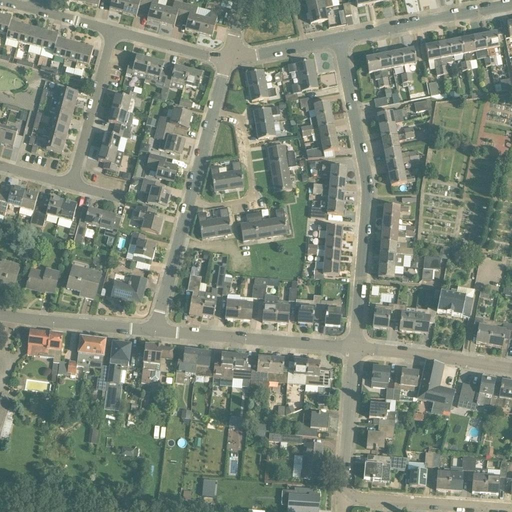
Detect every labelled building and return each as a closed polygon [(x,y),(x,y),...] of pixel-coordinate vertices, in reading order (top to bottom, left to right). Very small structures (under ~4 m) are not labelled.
[(86,0),(85,5),(98,9),(100,1),(106,2),(106,0),(86,0)] [(109,11),(123,15),(126,0),(106,0),(106,2),(111,3),(109,11)] [(144,12),(147,0),(134,0),(134,2),(127,0),(126,0),(123,15),(136,19),(138,11),(144,12)] [(147,22),(160,25),(165,10),(158,8),(159,0),(147,0),(144,12),(149,14),(147,22)] [(222,1),(218,0),(207,0),(206,5),(220,8),(222,1)] [(311,0),(305,1),(308,14),(324,10),(333,8),(331,0),(311,0)] [(355,0),(357,8),(369,6),(367,0),(355,0)] [(176,21),(182,23),(186,6),(174,3),(172,12),(165,10),(160,25),(174,29),(176,21)] [(344,11),(345,16),(345,18),(351,17),(349,5),(342,6),(344,11)] [(199,36),(203,20),(196,18),(198,10),(186,6),(182,23),(187,24),(185,32),(199,36)] [(327,22),(324,10),(308,14),(310,26),(327,22)] [(203,20),(199,36),(212,39),(218,15),(212,13),(210,22),(203,20)] [(0,35),(7,37),(10,24),(11,21),(0,17),(0,35)] [(18,43),(22,28),(10,24),(7,37),(6,40),(18,43)] [(30,47),(34,31),(22,28),(18,43),(30,47)] [(42,50),(46,34),(34,31),(30,47),(42,50)] [(46,34),(42,50),(54,53),(57,41),(58,37),(46,34)] [(496,34),(484,36),(488,59),(490,67),(495,67),(494,59),(495,58),(494,50),(499,49),(496,34)] [(482,52),(484,60),(488,59),(484,36),(472,39),(475,54),(482,52)] [(472,39),(461,41),(464,56),(465,63),(467,72),(471,71),(470,63),(472,62),(470,55),(475,54),(472,39)] [(69,44),(57,41),(54,53),(53,57),(65,60),(69,44)] [(461,41),(449,43),(451,58),(452,58),(464,56),(461,41)] [(453,63),(452,58),(451,58),(449,43),(437,46),(440,61),(443,77),(448,76),(446,68),(447,67),(446,64),(453,63)] [(81,48),(69,44),(65,60),(77,63),(81,48)] [(443,77),(440,61),(437,46),(425,48),(428,63),(433,62),(435,70),(436,78),(439,78),(443,77)] [(93,51),(81,48),(77,63),(89,67),(93,51)] [(413,51),(401,53),(404,68),(416,66),(413,51)] [(401,53),(389,55),(392,70),(404,68),(401,53)] [(378,58),(381,73),(387,71),(392,70),(389,55),(378,58)] [(145,81),(146,77),(150,61),(137,58),(135,64),(129,63),(126,75),(131,77),(131,78),(145,81)] [(382,80),(381,73),(378,58),(366,60),(369,75),(374,74),(375,82),(377,82),(379,89),(384,88),(382,80)] [(163,88),(168,73),(162,72),(164,64),(161,63),(161,64),(150,61),(146,77),(160,81),(158,87),(163,88)] [(298,80),(315,76),(312,62),(295,66),(298,80)] [(65,74),(81,77),(83,72),(66,68),(65,74)] [(169,90),(171,84),(184,87),(188,72),(175,68),(173,75),(168,73),(163,88),(169,90)] [(188,72),(184,87),(198,91),(202,74),(199,73),(199,75),(188,72)] [(246,76),(249,89),(265,86),(263,72),(246,76)] [(294,86),(295,90),(296,95),(285,97),(286,104),(298,102),(297,96),(303,95),(302,93),(318,90),(315,76),(298,80),(299,85),(294,86)] [(446,96),(439,97),(436,84),(428,85),(430,98),(436,101),(447,99),(446,96)] [(510,91),(509,84),(499,86),(500,92),(510,91)] [(249,89),(250,97),(252,103),(268,100),(265,86),(249,89)] [(59,103),(75,107),(78,96),(62,91),(59,103)] [(115,99),(112,110),(134,116),(132,115),(136,102),(134,102),(136,96),(124,93),(122,98),(114,96),(114,99),(115,99)] [(316,119),(331,116),(329,104),(313,107),(312,99),(299,102),(301,110),(305,109),(306,114),(314,112),(316,119)] [(388,107),(386,99),(374,101),(375,110),(388,107)] [(75,107),(59,103),(52,101),(49,113),(55,115),(72,119),(75,107)] [(193,104),(183,102),(181,101),(179,107),(191,111),(193,104)] [(429,102),(414,105),(415,114),(428,112),(429,118),(430,117),(431,111),(429,102)] [(134,116),(112,110),(108,124),(115,125),(113,131),(132,136),(131,135),(132,129),(131,129),(134,116)] [(254,113),(254,114),(256,127),(273,124),(270,110),(254,113)] [(173,134),(175,128),(187,131),(191,116),(174,112),(171,122),(161,119),(158,130),(173,134)] [(377,117),(379,129),(394,126),(404,124),(401,112),(377,117)] [(28,115),(21,113),(19,121),(26,123),(28,115)] [(72,119),(55,115),(52,127),(69,131),(72,119)] [(301,134),(318,131),(333,128),(331,116),(316,119),(309,120),(311,127),(300,129),(301,134)] [(154,129),(156,121),(148,120),(146,127),(154,129)] [(256,127),(257,134),(258,141),(275,138),(273,124),(256,127)] [(394,126),(379,129),(381,141),(397,138),(394,126)] [(69,131),(52,127),(49,139),(65,143),(69,131)] [(302,139),(314,137),(316,144),(321,143),(336,140),(333,128),(318,131),(301,134),(302,139)] [(17,133),(5,130),(1,146),(13,149),(17,133)] [(173,134),(158,130),(155,140),(168,143),(165,154),(180,157),(184,143),(172,140),(173,134)] [(132,136),(113,131),(111,137),(104,135),(103,138),(104,138),(102,149),(117,153),(121,139),(130,142),(132,136)] [(397,138),(381,141),(384,152),(399,149),(398,143),(406,142),(406,140),(414,139),(414,134),(405,136),(397,138)] [(65,143),(49,139),(46,151),(62,155),(65,143)] [(336,140),(321,143),(322,149),(306,153),(308,161),(324,159),(323,155),(338,152),(336,140)] [(267,150),(270,165),(294,161),(293,153),(286,155),(284,147),(267,150)] [(113,166),(117,153),(102,149),(98,162),(105,164),(103,170),(115,174),(117,167),(113,166)] [(386,164),(401,161),(400,156),(399,149),(384,152),(386,164)] [(165,160),(150,156),(146,155),(143,167),(147,168),(159,172),(156,179),(173,184),(177,170),(164,166),(165,160)] [(294,161),(270,165),(272,180),(289,177),(288,170),(295,168),(294,161)] [(404,173),(402,166),(401,161),(386,164),(389,176),(404,173)] [(331,173),(330,180),(345,181),(346,169),(331,168),(322,168),(322,172),(331,173)] [(225,172),(226,175),(211,177),(214,194),(229,192),(226,172),(225,172)] [(241,172),(226,174),(226,172),(229,192),(244,189),(241,172)] [(404,173),(389,176),(391,188),(415,183),(414,179),(405,180),(404,173)] [(272,180),(273,187),(274,195),(292,192),(289,177),(272,180)] [(330,180),(329,187),(329,192),(344,194),(345,181),(330,180)] [(170,195),(162,193),(164,187),(144,182),(141,193),(150,195),(147,205),(166,210),(170,195)] [(2,199),(0,208),(0,216),(3,218),(4,218),(7,206),(20,210),(25,192),(12,189),(11,193),(5,191),(2,199)] [(344,194),(329,192),(321,191),(313,191),(312,195),(322,196),(321,198),(328,199),(328,204),(343,205),(344,194)] [(33,213),(30,225),(36,227),(37,227),(41,210),(35,208),(38,196),(25,192),(20,210),(33,213)] [(64,203),(51,199),(47,211),(41,210),(37,227),(43,229),(46,217),(60,220),(64,203)] [(77,206),(64,203),(60,220),(72,224),(69,236),(75,237),(77,231),(80,220),(74,218),(77,206)] [(321,204),(320,211),(312,210),(311,219),(326,220),(327,216),(342,218),(343,205),(328,204),(321,204)] [(384,207),(383,219),(399,221),(399,213),(408,214),(408,209),(384,207)] [(81,249),(87,227),(98,230),(102,213),(83,208),(80,220),(77,231),(75,237),(73,246),(81,249)] [(163,221),(154,219),(155,213),(137,208),(133,221),(144,224),(142,230),(140,230),(140,231),(159,236),(163,221)] [(116,217),(102,213),(98,230),(112,234),(111,237),(116,238),(120,227),(114,225),(116,217)] [(216,237),(213,218),(214,221),(199,224),(202,241),(202,239),(216,237)] [(213,218),(216,237),(231,235),(229,219),(214,221),(214,218),(213,218)] [(272,239),(270,221),(269,218),(269,219),(269,221),(255,224),(255,221),(254,221),(255,224),(258,241),(272,239)] [(284,219),(270,221),(272,239),(287,236),(284,219)] [(383,219),(382,231),(397,233),(399,221),(383,219)] [(243,243),(258,241),(255,224),(240,226),(243,243)] [(36,227),(30,225),(27,234),(34,236),(36,227)] [(326,240),(341,242),(342,230),(327,228),(327,229),(318,228),(318,233),(326,233),(326,240)] [(381,243),(396,245),(405,245),(405,238),(414,239),(414,234),(406,233),(397,233),(382,231),(381,243)] [(132,262),(150,267),(151,262),(152,262),(156,247),(143,244),(145,238),(132,235),(129,246),(136,248),(132,262)] [(340,254),(341,242),(326,240),(325,253),(340,254)] [(405,245),(396,245),(381,243),(380,255),(395,257),(404,257),(412,258),(413,251),(407,250),(407,245),(405,245)] [(448,254),(440,252),(439,259),(447,260),(448,254)] [(339,266),(340,254),(325,253),(324,265),(339,266)] [(404,257),(395,257),(380,255),(379,267),(394,269),(394,268),(403,269),(404,257)] [(441,260),(430,260),(429,271),(433,272),(440,272),(441,260)] [(1,265),(0,265),(0,288),(1,288),(2,285),(14,289),(19,271),(1,265)] [(339,266),(324,265),(323,272),(314,271),(314,276),(324,277),(338,278),(339,266)] [(394,269),(379,267),(378,279),(402,282),(403,277),(394,276),(394,269)] [(94,301),(100,276),(73,268),(67,290),(81,294),(81,292),(86,293),(85,299),(94,301)] [(54,295),(59,276),(46,272),(44,277),(31,273),(32,271),(31,271),(26,290),(40,294),(41,292),(54,295)] [(429,271),(423,271),(422,282),(432,283),(433,272),(429,271)] [(216,289),(217,289),(224,290),(224,284),(226,277),(218,276),(216,289)] [(205,294),(199,293),(201,279),(190,277),(187,293),(193,294),(192,300),(191,300),(189,316),(201,318),(205,294)] [(128,286),(115,283),(111,300),(126,304),(127,301),(132,303),(141,306),(147,283),(132,279),(130,285),(128,285),(128,286)] [(258,301),(264,301),(262,324),(275,325),(277,307),(277,298),(266,297),(267,280),(260,280),(260,287),(258,301)] [(205,294),(201,318),(214,320),(216,304),(218,291),(212,290),(211,295),(205,294)] [(467,291),(465,299),(455,297),(456,293),(451,292),(450,296),(440,294),(436,315),(468,321),(471,310),(472,301),(473,296),(474,292),(467,291)] [(313,297),(313,303),(312,310),(299,308),(298,325),(313,326),(313,321),(319,321),(320,305),(321,302),(321,298),(313,297)] [(321,302),(320,305),(319,321),(325,322),(325,327),(340,329),(341,312),(342,304),(321,302)] [(238,322),(239,304),(226,303),(225,321),(238,322)] [(251,323),(252,305),(239,304),(238,322),(251,323)] [(389,306),(387,314),(374,312),(374,315),(374,319),(373,329),(388,331),(389,322),(395,322),(397,307),(389,306)] [(290,309),(277,307),(275,325),(288,326),(290,309)] [(415,317),(404,316),(405,308),(397,307),(395,322),(400,323),(399,332),(413,334),(415,317)] [(426,311),(425,319),(415,317),(413,334),(427,336),(429,325),(434,326),(436,312),(426,311)] [(488,347),(493,323),(475,320),(472,334),(477,335),(476,345),(488,347)] [(511,333),(511,326),(493,323),(488,347),(502,350),(503,340),(510,341),(511,333)] [(30,333),(28,348),(27,357),(53,360),(53,364),(51,377),(57,378),(57,376),(63,337),(60,336),(55,335),(55,336),(52,335),(30,333)] [(88,373),(89,368),(93,340),(80,339),(77,361),(77,364),(69,363),(69,365),(59,364),(63,337),(57,376),(67,377),(67,375),(75,375),(77,368),(84,369),(83,373),(88,373)] [(109,368),(102,367),(105,342),(93,340),(89,368),(88,373),(89,373),(89,368),(101,370),(100,380),(97,380),(96,387),(100,392),(106,393),(109,368)] [(118,386),(120,372),(115,372),(116,368),(117,368),(118,364),(121,364),(121,370),(127,371),(130,347),(112,345),(110,362),(109,368),(106,393),(106,398),(113,399),(115,385),(118,386)] [(158,374),(160,360),(161,349),(146,347),(141,385),(147,386),(151,387),(151,382),(157,382),(159,381),(160,374),(158,374)] [(178,363),(174,385),(178,386),(180,386),(181,375),(195,377),(198,353),(185,351),(183,364),(178,363)] [(195,377),(212,378),(212,380),(213,380),(214,368),(209,367),(211,354),(198,353),(195,377)] [(220,368),(214,368),(213,380),(220,381),(219,388),(231,389),(234,357),(221,356),(220,368)] [(250,388),(251,371),(246,370),(247,358),(234,357),(231,389),(232,389),(233,380),(242,381),(242,388),(250,388)] [(257,371),(251,371),(250,388),(250,389),(268,391),(269,383),(271,360),(258,359),(257,371)] [(271,360),(269,383),(287,385),(288,374),(283,373),(284,361),(271,360)] [(288,374),(287,385),(305,387),(307,363),(294,362),(293,374),(288,374)] [(320,364),(307,363),(305,387),(330,389),(331,381),(330,381),(330,382),(325,382),(326,376),(325,376),(324,376),(319,376),(320,364)] [(442,367),(425,364),(416,404),(417,404),(450,411),(454,395),(436,390),(442,367)] [(387,390),(393,391),(395,376),(389,375),(389,371),(373,369),(371,389),(387,391),(387,390)] [(401,377),(395,376),(393,391),(392,402),(399,403),(400,392),(416,393),(418,374),(402,372),(401,377)] [(481,379),(479,390),(463,386),(459,402),(476,406),(483,408),(490,409),(490,408),(491,398),(495,388),(495,383),(496,382),(481,379)] [(504,410),(505,407),(511,408),(511,384),(502,383),(502,384),(495,383),(495,388),(491,398),(490,408),(504,410)] [(0,438),(3,439),(1,446),(7,448),(12,434),(9,433),(15,413),(12,412),(15,402),(10,401),(11,399),(0,395),(0,438)] [(327,407),(328,398),(318,398),(318,406),(319,406),(327,407)] [(379,421),(378,427),(394,429),(395,414),(387,414),(387,406),(370,405),(369,420),(379,421)] [(285,410),(285,417),(295,413),(292,407),(285,410)] [(190,421),(191,413),(182,411),(181,420),(184,420),(190,421)] [(295,437),(302,438),(316,439),(317,431),(327,432),(329,417),(311,415),(310,426),(302,425),(302,431),(295,430),(295,437)] [(394,429),(378,427),(378,435),(367,434),(366,450),(384,451),(385,440),(393,441),(394,429)] [(301,446),(302,438),(295,437),(269,435),(268,443),(301,446)] [(300,480),(311,481),(312,476),(320,476),(321,467),(320,467),(321,448),(323,448),(323,447),(305,446),(304,458),(298,458),(297,466),(293,466),(292,479),(300,480)] [(425,489),(426,473),(425,473),(425,469),(432,470),(432,469),(433,455),(425,455),(424,465),(407,464),(407,468),(406,487),(410,488),(425,489)] [(440,456),(433,455),(432,469),(439,469),(440,456)] [(389,483),(390,466),(407,468),(407,464),(407,461),(391,459),(376,458),(375,466),(365,465),(363,481),(372,482),(372,483),(374,483),(374,482),(381,482),(389,483)] [(436,492),(449,493),(450,475),(450,470),(444,470),(444,475),(437,474),(436,492)] [(463,476),(450,475),(449,493),(462,494),(463,476)] [(485,496),(486,478),(473,477),(472,495),(485,496)] [(499,479),(486,478),(485,496),(498,497),(499,479)] [(215,482),(203,481),(202,498),(214,499),(215,482)] [(312,488),(293,487),(292,497),(288,496),(285,511),(312,511),(315,493),(311,493),(312,488)]
